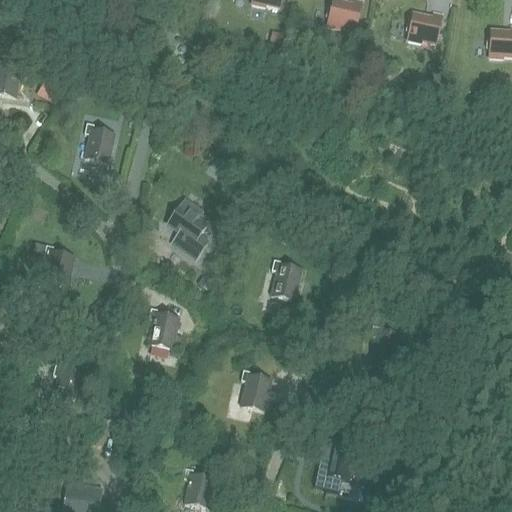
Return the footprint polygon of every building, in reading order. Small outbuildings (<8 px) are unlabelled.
[(279,12),(281,0),(253,0),(252,7),(265,10),(266,9),(279,12)] [(355,34),(362,4),(354,2),(352,7),(334,3),(332,10),(329,10),(327,19),(329,20),(327,30),(341,33),(341,31),(355,34)] [(435,48),(442,18),(433,16),(432,21),(413,17),(412,24),(409,24),(407,34),(409,34),(407,44),(421,47),(421,45),(435,48)] [(511,61),(511,29),(510,30),(510,35),(491,34),(490,41),(488,41),(487,51),(490,52),(489,61),(503,62),(503,61),(511,61)] [(281,44),(282,37),(272,35),(271,40),(270,45),(280,47),(281,44)] [(0,98),(16,101),(21,70),(0,66),(0,98)] [(435,82),(424,78),(421,86),(433,90),(435,82)] [(109,168),(115,137),(92,133),(93,129),(86,127),(84,138),(89,139),(84,163),(109,168)] [(184,204),(168,228),(179,236),(172,246),(196,262),(207,246),(199,240),(206,230),(196,222),(201,216),(184,204)] [(67,291),(74,261),(52,255),(53,251),(46,250),(44,260),(49,261),(43,285),(67,291)] [(295,305),(302,275),(279,270),(280,266),(273,264),(271,275),(276,276),(271,300),(295,305)] [(115,296),(119,282),(94,275),(90,289),(115,296)] [(211,287),(202,281),(198,287),(207,294),(211,287)] [(278,312),(283,323),(296,317),(291,306),(278,312)] [(173,353),(179,323),(157,318),(158,314),(151,312),(149,323),(154,324),(148,348),(173,353)] [(394,371),(401,340),(379,335),(380,331),(373,329),(370,340),(375,341),(370,365),(394,371)] [(76,411),(83,381),(61,376),(62,371),(55,370),(53,380),(58,381),(52,405),(76,411)] [(264,416),(271,386),(249,380),(250,376),(243,375),(241,385),(246,386),(240,410),(264,416)] [(348,484),(355,453),(333,448),(334,444),(327,443),(324,453),(329,454),(324,478),(348,484)] [(400,453),(394,457),(400,467),(406,463),(400,453)] [(200,511),(208,511),(214,483),(192,478),(193,474),(186,473),(183,483),(189,484),(184,509),(200,511)] [(97,511),(100,494),(76,490),(77,485),(67,483),(66,489),(70,490),(66,511),(97,511)]
